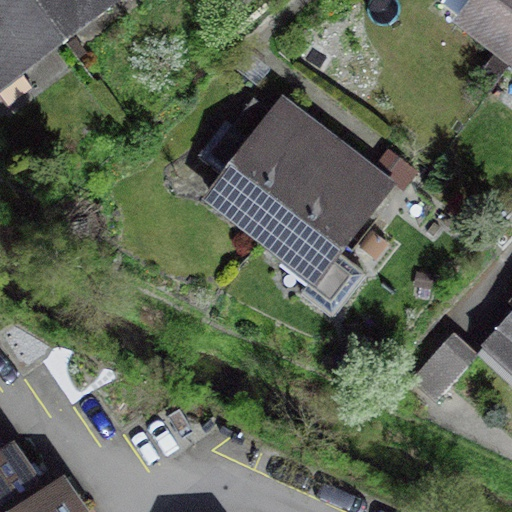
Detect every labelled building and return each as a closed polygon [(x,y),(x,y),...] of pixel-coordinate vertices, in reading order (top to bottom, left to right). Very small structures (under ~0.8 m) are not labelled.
[(73,54),(31,0),(0,0),(0,108),(1,110),(73,54)] [(31,0),(73,54),(138,4),(134,0),(31,0)] [(511,0),(481,0),(453,36),(511,81),(511,79),(511,0)] [(262,252),(338,157),(279,111),(204,206),(262,252)] [(397,204),(338,157),(262,252),(322,299),(397,204)] [(511,333),(491,359),(511,375),(511,333)] [(442,420),(491,359),(461,335),(412,396),(442,420)] [(0,511),(34,511),(47,503),(16,459),(0,469),(0,511)] [(34,511),(77,511),(64,492),(47,503),(34,511)]
